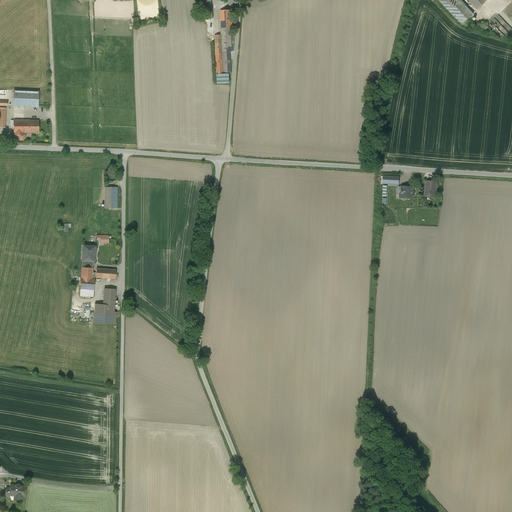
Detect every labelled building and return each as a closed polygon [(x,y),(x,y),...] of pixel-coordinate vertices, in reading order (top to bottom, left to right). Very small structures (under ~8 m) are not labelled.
[(211,0),(206,1),(206,0),(204,1),(206,19),(213,18),(211,0)] [(473,14),(459,0),(439,0),(462,24),(473,14)] [(468,0),(477,10),(487,0),(486,0),(468,0)] [(232,10),(220,11),(221,28),(230,28),(233,28),(232,10)] [(230,28),(221,28),(221,36),(222,52),(229,51),(231,51),(230,28)] [(221,36),(215,36),(216,74),(223,74),(222,52),(221,36)] [(229,51),(222,52),(223,74),(230,73),(229,51)] [(39,91),(14,90),(13,106),(38,107),(39,91)] [(38,121),(30,121),(30,120),(14,120),(14,133),(15,133),(24,133),(38,133),(38,121)] [(116,179),(117,177),(118,175),(117,173),(116,172),(115,170),(113,169),(112,169),(110,169),(108,170),(107,172),(106,173),(106,175),(106,177),(107,179),(109,181),(111,181),(113,181),(115,180),(116,179)] [(400,177),(383,176),(383,184),(399,185),(400,177)] [(438,182),(426,180),(424,197),(435,198),(438,182)] [(413,187),(402,186),(401,193),(400,193),(400,197),(401,197),(408,198),(408,197),(412,197),(413,187)] [(117,188),(105,187),(104,208),(117,208),(117,188)] [(95,247),(83,246),(82,260),(93,261),(94,252),(95,252),(95,247)] [(82,260),(80,295),(93,296),(95,277),(92,277),(92,272),(93,261),(82,260)] [(116,270),(96,268),(96,272),(96,277),(115,279),(116,270)] [(115,290),(104,289),(103,305),(95,304),(93,322),(113,324),(115,290)] [(13,502),(24,502),(25,484),(10,484),(10,487),(3,487),(3,497),(13,497),(13,502)]
